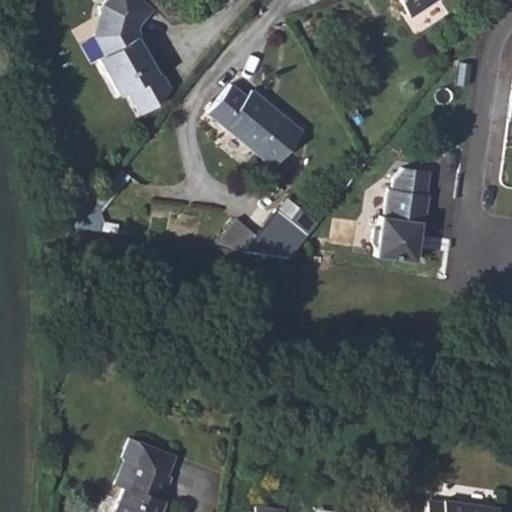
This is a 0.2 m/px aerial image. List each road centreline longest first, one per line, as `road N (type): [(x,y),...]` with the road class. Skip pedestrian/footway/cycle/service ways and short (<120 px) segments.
road 1 (residential): [(497,265),(475,212),(496,33),(511,14)]
road 2 (residential): [(228,206),(180,125),(270,0)]
